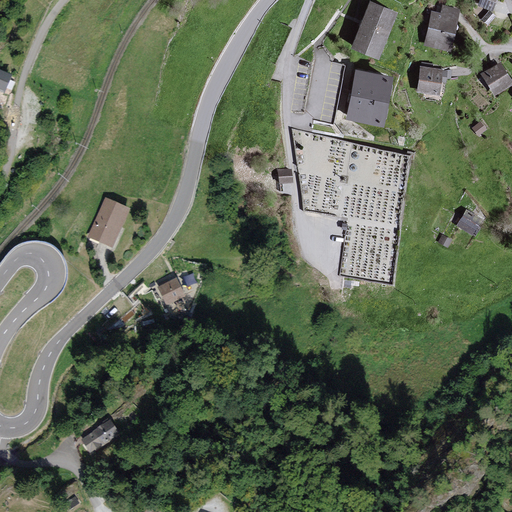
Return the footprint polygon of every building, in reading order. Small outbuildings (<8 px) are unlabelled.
[(395,12),(370,3),(352,47),(377,56),(395,12)] [(457,10),(443,7),(442,14),(432,12),(426,44),(449,49),(457,10)] [(291,28),(281,23),(266,59),(276,64),(291,28)] [(511,81),(499,62),(483,73),(496,92),(511,81)] [(441,70),(421,68),(418,89),(438,92),(441,70)] [(391,78),(356,70),(346,117),(381,125),(391,78)] [(11,77),(0,72),(0,89),(4,91),(11,77)] [(292,182),(291,169),(279,170),(280,183),(292,182)] [(128,211),(106,201),(90,237),(112,247),(128,211)] [(481,219),(468,211),(458,225),(471,234),(481,219)] [(175,279),(160,287),(168,304),(184,296),(175,279)] [(119,434),(110,422),(82,441),(91,454),(119,434)]
